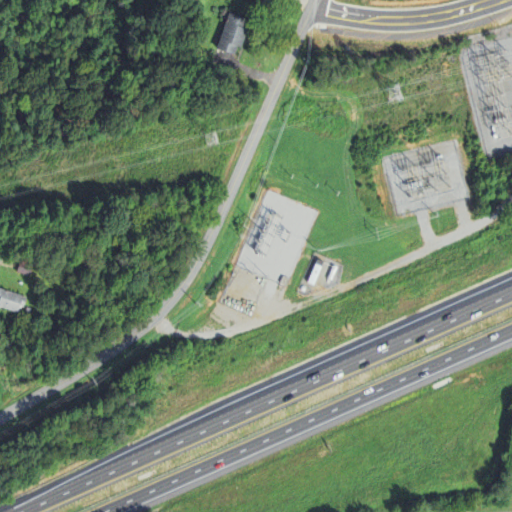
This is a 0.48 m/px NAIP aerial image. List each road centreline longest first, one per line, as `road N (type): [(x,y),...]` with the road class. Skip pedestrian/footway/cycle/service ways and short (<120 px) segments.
road 1 (residential): [(0,418),(126,340),(165,305),(215,224),(312,0)]
road 2 (motorway): [(511,293),(74,489)]
road 3 (motorway): [(100,511),(511,330)]
road 4 (track): [(174,331),(220,333),(270,317),(466,230),(511,198)]
road 5 (residential): [(494,0),(418,18),(310,6)]
